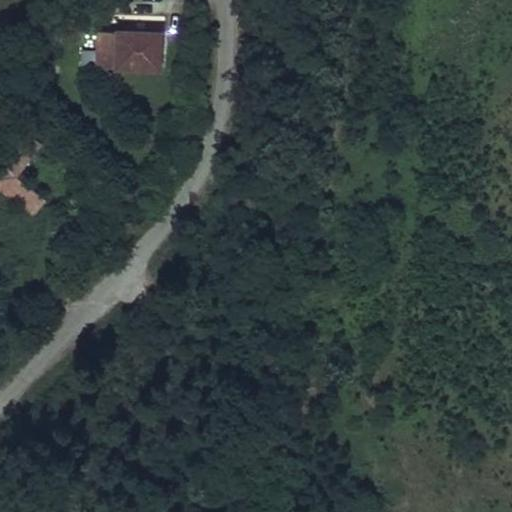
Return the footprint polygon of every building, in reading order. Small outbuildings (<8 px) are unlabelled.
[(85,0),(67,13),(76,27),(116,0),(85,0)] [(76,27),(67,13),(52,24),(61,38),(76,27)] [(124,19),(123,34),(147,35),(148,20),(124,19)] [(147,35),(123,34),(99,33),(97,71),(160,73),(161,35),(147,35)] [(1,67),(20,87),(27,78),(9,59),(1,67)] [(0,144),(0,161),(3,164),(27,134),(15,124),(0,144)] [(43,147),(27,134),(3,164),(0,168),(0,189),(36,219),(48,202),(19,179),(43,147)]
